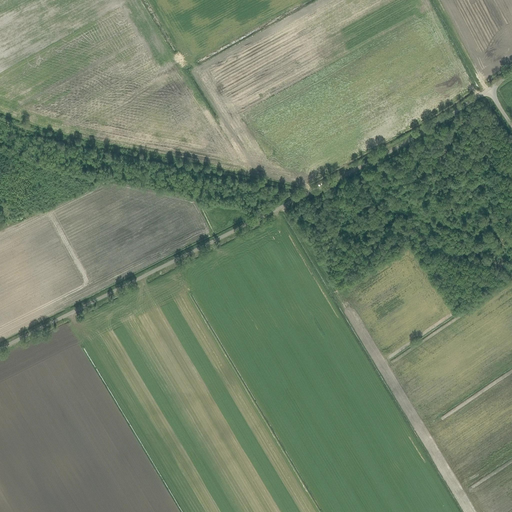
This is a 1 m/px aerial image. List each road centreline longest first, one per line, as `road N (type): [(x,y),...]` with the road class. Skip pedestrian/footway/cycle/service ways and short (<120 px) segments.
road 1 (unclassified): [(0,348),(313,191),(487,90)]
road 2 (track): [(313,191),(511,236)]
